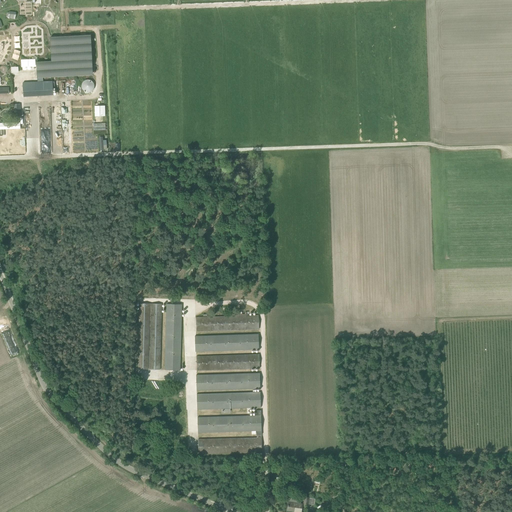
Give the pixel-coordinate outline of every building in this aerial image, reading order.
[(52,59),(37,60),(37,76),(93,73),(91,33),(50,35),(52,59)] [(81,86),(90,93),(96,85),(88,78),(81,86)] [(23,83),(24,97),(53,95),(53,81),(23,83)] [(95,106),(95,116),(105,116),(105,106),(95,106)] [(167,302),(165,370),(181,370),(182,302),(167,302)] [(138,369),(160,370),(162,304),(139,303),(138,369)] [(258,315),(196,317),(196,331),(259,329),(258,315)] [(259,350),(258,334),(195,336),(196,352),(259,350)] [(196,356),(197,370),(260,368),(259,354),(196,356)] [(260,389),(260,373),(197,375),(197,390),(260,389)] [(261,408),(260,392),(197,394),(198,409),(261,408)] [(257,435),(261,435),(262,435),(261,410),(256,410),(256,415),(198,417),(198,432),(257,431),(257,435)] [(199,454),(262,452),(262,438),(261,435),(257,435),(257,438),(198,439),(199,454)] [(301,511),(302,504),(288,502),(287,510),(297,511),(301,511)]
